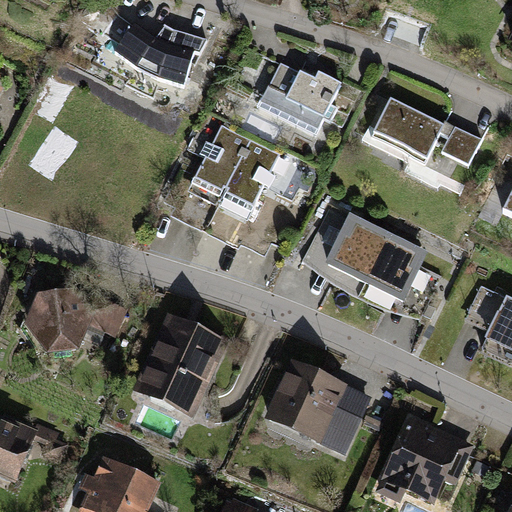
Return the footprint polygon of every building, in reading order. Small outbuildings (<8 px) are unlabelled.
[(158,39),(136,25),(112,52),(136,72),(156,82),(187,89),(196,53),(200,54),(206,42),(172,30),(165,27),(158,39)] [(315,81),(281,65),(258,109),(317,135),(342,84),(319,73),(315,81)] [(444,125),(390,99),(373,141),(426,165),(440,135),(450,139),(443,154),(469,166),(482,140),(446,122),(444,125)] [(251,141),(222,127),(187,192),(218,206),(251,141)] [(282,156),(251,141),(218,206),(250,222),(282,156)] [(389,235),(330,206),(304,263),(334,286),(358,299),(389,235)] [(427,253),(389,235),(358,299),(390,314),(420,322),(441,280),(420,271),(427,253)] [(69,291),(37,294),(26,329),(44,355),(80,351),(94,316),(117,315),(115,290),(78,293),(79,298),(69,291)] [(511,299),(508,297),(483,354),(511,368),(511,299)] [(469,322),(489,330),(494,319),(474,311),(469,322)] [(230,343),(168,314),(131,392),(194,420),(230,343)] [(372,398),(293,359),(266,420),(347,457),(372,398)] [(475,446),(411,418),(374,495),(400,505),(405,493),(437,505),(446,481),(458,487),(475,446)] [(21,428),(0,419),(0,477),(15,485),(35,440),(39,431),(23,425),(21,428)] [(41,426),(39,431),(35,440),(54,448),(50,456),(62,460),(69,445),(56,441),(60,433),(41,426)] [(149,511),(162,485),(103,456),(94,477),(87,473),(79,489),(88,492),(79,511),(149,511)] [(250,511),(226,501),(221,511),(250,511)]
